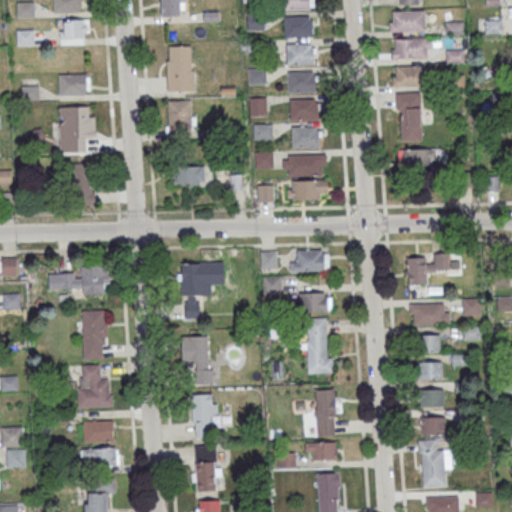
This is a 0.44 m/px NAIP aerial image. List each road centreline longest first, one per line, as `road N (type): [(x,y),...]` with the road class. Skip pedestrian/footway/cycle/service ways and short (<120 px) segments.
road 1 (residential): [(155,511),(120,0)]
road 2 (residential): [(384,511),(350,0)]
road 3 (residential): [(511,220),(0,233)]
